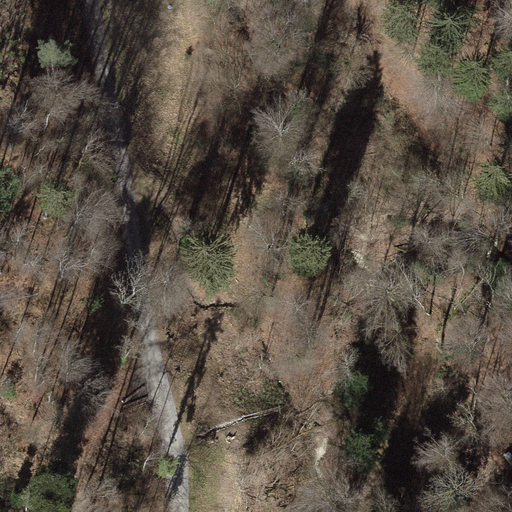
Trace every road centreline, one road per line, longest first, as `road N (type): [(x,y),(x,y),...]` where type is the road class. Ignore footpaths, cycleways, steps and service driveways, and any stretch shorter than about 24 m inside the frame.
road 1 (track): [(174,511),(162,386),(94,0)]
road 2 (track): [(344,0),(370,31),(449,174)]
